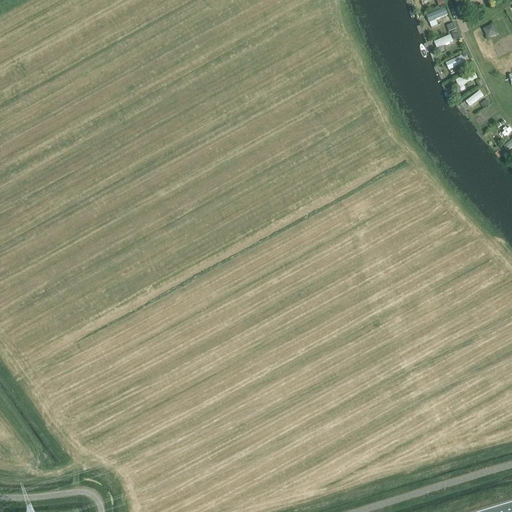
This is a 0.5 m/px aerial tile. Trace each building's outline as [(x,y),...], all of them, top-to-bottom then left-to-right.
[(426,16),(429,24),(449,16),(446,8),(426,16)] [(482,29),(487,40),(499,35),(494,23),(482,29)] [(454,24),(447,27),(449,32),(456,29),(454,24)] [(445,52),(444,46),(454,43),(452,37),(435,41),(438,54),(445,52)] [(461,56),(445,64),(448,70),(464,62),(461,56)] [(459,88),(478,79),(475,72),(456,81),(459,88)] [(480,91),(466,102),(470,108),(485,97),(480,91)] [(493,108),(479,117),(483,123),(497,113),(493,108)] [(505,120),(491,132),(495,137),(509,125),(505,120)]
